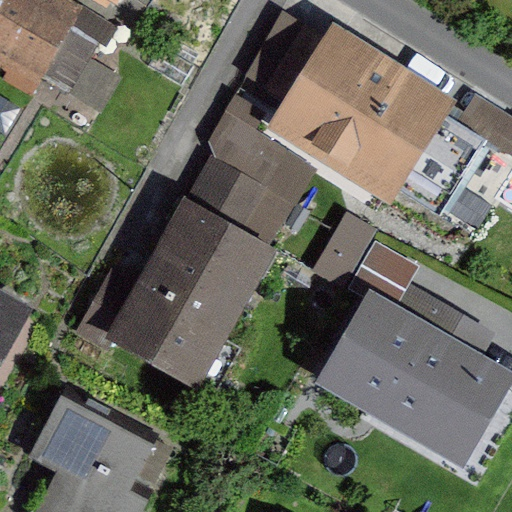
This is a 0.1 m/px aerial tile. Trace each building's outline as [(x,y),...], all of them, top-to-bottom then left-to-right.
[(2,0),(0,6),(0,63),(76,96),(107,25),(47,0),(2,0)] [(96,0),(117,11),(123,0),(96,0)] [(392,215),(450,113),(323,41),(277,124),(266,142),(317,173),(392,215)] [(511,114),(476,93),(413,196),(468,229),(511,157),(511,114)] [(277,124),(228,94),(198,142),(220,155),(191,197),(275,248),(317,173),(266,142),(277,124)] [(191,197),(102,345),(186,396),(275,248),(191,197)] [(348,222),(319,266),(347,285),(377,241),(348,222)] [(378,242),(355,289),(399,310),(421,263),(378,242)] [(0,365),(27,316),(0,301),(0,365)] [(463,446),(498,384),(365,310),(319,391),(397,434),(407,415),(463,446)] [(150,446),(55,399),(23,463),(58,480),(41,511),(140,511),(122,503),(150,446)]
